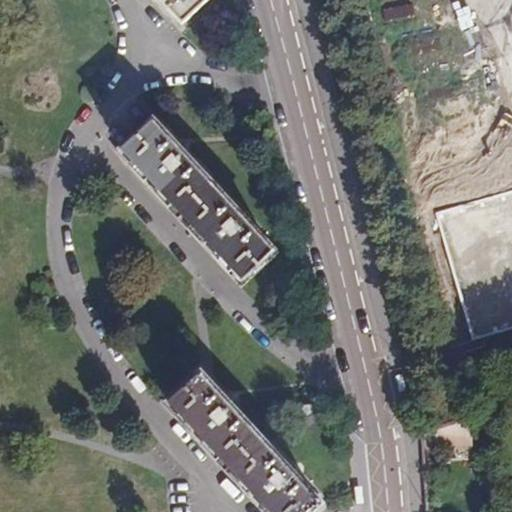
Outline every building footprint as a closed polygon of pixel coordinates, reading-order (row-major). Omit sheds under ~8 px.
[(171,0),(173,2),(167,7),(184,25),(210,0),(171,0)] [(133,163),(165,133),(153,121),(122,151),(133,163)] [(171,140),(165,133),(133,163),(176,207),(190,194),(208,213),(194,227),(246,280),(274,253),(257,235),(262,231),(237,205),(233,207),(197,169),(202,165),(175,136),(171,140)] [(190,194),(176,207),(194,227),(208,213),(190,194)] [(511,201),(422,226),(450,328),(511,310),(511,201)] [(178,414),(209,386),(197,374),(167,402),(178,414)] [(216,393),(209,386),(178,414),(270,511),(311,511),(319,505),(301,487),(305,483),(278,454),(275,457),(242,422),(246,418),(219,390),(216,393)] [(441,427),(454,423),(449,408),(436,412),(441,427)] [(460,423),(438,428),(442,447),(464,443),(460,423)]
